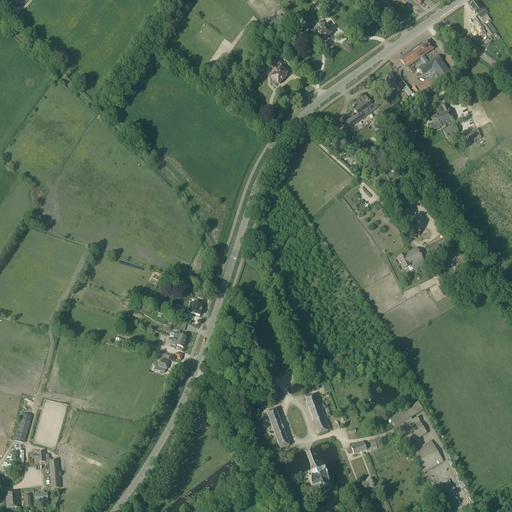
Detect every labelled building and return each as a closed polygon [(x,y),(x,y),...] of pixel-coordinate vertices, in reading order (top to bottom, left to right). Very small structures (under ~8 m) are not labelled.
[(330,2),(328,0),(324,4),(330,12),(337,7),(332,1),(330,2)] [(484,13),(483,12),(476,2),(470,7),(475,13),(476,13),(477,15),(481,13),(482,15),(484,13)] [(491,19),(486,23),(494,32),(499,28),(491,19)] [(319,28),(314,33),(317,37),(314,39),(317,43),(319,41),(320,42),(322,42),(325,40),(325,38),(331,34),(324,25),(322,23),(322,22),(317,25),(319,28)] [(482,42),(485,45),(492,38),(490,35),(482,42)] [(428,41),(400,60),(405,68),(419,59),(423,66),(418,69),(423,75),(422,76),(426,82),(417,88),(422,96),(441,83),(440,82),(450,75),(437,56),(428,63),(423,56),(433,49),(428,41)] [(269,71),(273,75),(270,78),(274,82),(272,83),(272,84),(274,87),(276,87),(277,85),(285,78),(284,76),(286,74),(280,69),(283,66),(279,61),(276,59),(269,66),(272,68),(271,68),(272,69),(269,71)] [(391,87),(396,83),(390,75),(385,79),(387,82),(387,83),(385,85),(388,89),(390,87),(391,87)] [(403,90),(409,98),(412,96),(406,87),(403,90)] [(349,127),(357,121),(377,107),(375,103),(371,106),(364,97),(351,106),(357,115),(354,117),(350,120),(349,119),(347,121),(348,121),(346,122),(349,127)] [(381,113),(391,107),(387,102),(378,109),(381,113)] [(435,129),(453,122),(449,109),(448,109),(446,103),(441,105),(443,111),(430,117),(433,122),(428,124),(430,130),(435,128),(435,129)] [(413,114),(421,111),(418,106),(411,109),(413,114)] [(400,137),(415,129),(413,125),(398,133),(400,137)] [(446,139),(459,134),(455,126),(443,131),(446,139)] [(477,129),(466,134),(468,138),(469,138),(471,142),(480,138),(479,136),(480,136),(477,129)] [(436,243),(426,248),(430,256),(431,258),(434,256),(441,253),(454,246),(450,238),(447,239),(449,242),(438,247),(436,243)] [(416,248),(397,259),(403,270),(422,260),(416,248)] [(201,302),(195,301),(194,303),(193,304),(190,303),(188,312),(191,313),(190,314),(200,317),(201,313),(202,310),(203,306),(200,305),(201,302)] [(172,340),(185,344),(187,338),(179,335),(179,336),(174,334),(172,340)] [(185,344),(172,340),(169,339),(168,342),(171,343),(170,345),(171,346),(170,348),(174,349),(174,348),(179,350),(180,347),(183,348),(185,344)] [(156,363),(154,370),(164,373),(165,369),(167,369),(168,363),(160,361),(159,364),(156,363)] [(319,411),(313,395),(304,398),(318,436),(327,432),(330,431),(323,409),(319,411)] [(289,446),(275,409),(266,413),(280,450),(289,446)] [(396,431),(398,430),(406,445),(425,433),(417,419),(412,422),(409,418),(405,410),(389,419),(396,431)] [(23,443),(25,433),(30,415),(21,413),(13,440),(23,443)] [(373,440),(363,444),(362,442),(350,447),(354,456),(366,451),(365,449),(375,445),(373,440)] [(442,461),(437,453),(432,442),(412,453),(422,472),(442,461)] [(24,450),(22,450),(22,445),(19,445),(19,448),(16,448),(16,459),(24,458),(24,450)] [(45,462),(45,455),(45,452),(37,453),(37,454),(33,455),(34,461),(37,461),(37,463),(45,462)] [(60,488),(58,461),(48,462),(51,489),(60,488)] [(315,473),(306,476),(311,490),(317,488),(318,491),(327,487),(326,484),(328,483),(324,470),(315,473)] [(5,493),(6,506),(7,509),(20,508),(20,506),(18,492),(5,493)] [(47,493),(35,495),(35,503),(48,501),(47,493)]
